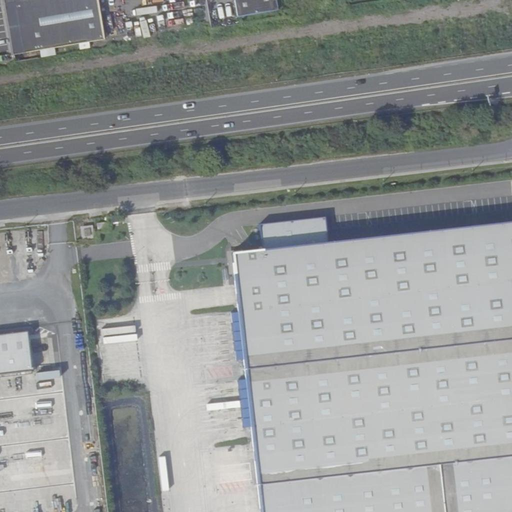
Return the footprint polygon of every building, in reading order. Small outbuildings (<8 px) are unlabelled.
[(6,0),(14,53),(99,40),(92,0),(6,0)] [(277,17),(273,0),(233,0),(237,24),(277,17)] [(511,511),(511,223),(328,243),(325,218),(260,225),(262,251),(233,254),(239,315),(245,362),(247,382),(252,429),(261,511),(511,511)] [(94,237),(92,225),(80,226),(82,239),(88,238),(94,237)] [(239,315),(229,316),(234,363),(245,362),(239,315)] [(33,337),(33,330),(0,334),(0,374),(37,370),(37,367),(55,366),(51,335),(33,337)] [(237,383),(242,430),(252,429),(247,382),(237,383)]
